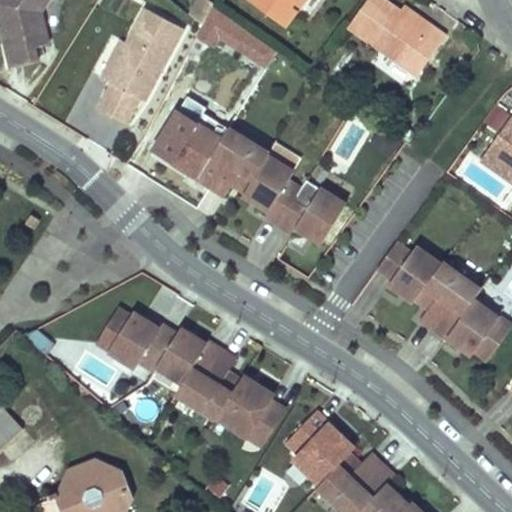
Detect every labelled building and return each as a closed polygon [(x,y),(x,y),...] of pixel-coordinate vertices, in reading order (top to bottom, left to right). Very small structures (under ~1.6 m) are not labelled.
[(40,9),(45,0),(0,0),(0,8),(2,18),(0,18),(0,28),(9,66),(37,59),(34,44),(47,41),(40,9)] [(257,0),(289,23),(300,7),(295,4),(297,0),(257,0)] [(388,0),(364,0),(348,23),(417,73),(446,34),(431,23),(427,28),(400,9),(388,0)] [(404,3),(400,9),(427,28),(431,23),(404,3)] [(258,33),(257,34),(216,4),(199,28),(258,70),(267,57),(272,61),(280,49),(258,33)] [(184,28),(146,8),(127,44),(108,80),(113,83),(99,109),(126,124),(140,97),(145,100),(184,28)] [(108,80),(127,44),(120,39),(100,76),(108,80)] [(511,112),(488,145),(491,162),(507,160),(511,163),(511,112)] [(191,131),(197,122),(184,114),(178,122),(191,131)] [(223,138),(197,122),(191,131),(178,122),(162,148),(176,156),(173,160),(198,176),(197,178),(211,186),(227,160),(214,152),(223,138)] [(230,127),(223,138),(214,152),(227,160),(211,186),(225,195),(232,185),(238,175),(251,183),(268,154),(269,152),(230,127)] [(373,143),(394,153),(402,137),(381,127),(373,143)] [(491,162),(488,145),(478,159),(511,183),(511,163),(507,160),(491,162)] [(295,171),(268,154),(251,183),(244,193),(270,209),(266,215),(280,224),(302,188),(289,180),(295,171)] [(238,175),(232,185),(244,193),(251,183),(238,175)] [(315,196),(302,188),(280,224),(294,233),(298,226),(323,242),(347,204),(321,187),(315,196)] [(412,252),(397,241),(379,267),(394,278),(391,282),(416,300),(417,299),(423,290),(425,287),(442,263),(417,245),(412,252)] [(482,288),(444,261),(442,263),(425,287),(423,290),(435,299),(429,307),(421,318),(435,328),(453,303),(465,312),(475,298),(482,288)] [(435,299),(423,290),(417,299),(429,307),(435,299)] [(500,316),(475,298),(465,312),(453,303),(435,328),(448,338),(450,335),(474,353),(477,349),(490,357),(506,334),(494,325),(500,316)] [(119,308),(103,333),(117,341),(111,350),(137,367),(141,360),(156,369),(158,365),(178,334),(162,324),(160,328),(135,312),(132,316),(119,308)] [(494,325),(506,334),(511,325),(511,324),(500,316),(494,325)] [(182,327),(178,334),(158,365),(185,382),(193,367),(207,376),(210,370),(223,350),(208,341),(208,343),(182,327)] [(117,341),(103,333),(98,342),(111,350),(117,341)] [(237,359),(223,350),(210,370),(207,376),(193,367),(185,382),(178,393),(218,417),(219,417),(237,387),(224,379),(230,370),(237,359)] [(230,370),(224,379),(237,387),(242,378),(230,370)] [(245,375),(242,378),(251,384),(248,387),(254,391),(258,383),(245,375)] [(274,393),(258,383),(254,391),(248,387),(251,384),(242,378),(237,387),(219,417),(232,425),(235,420),(250,430),(247,435),(264,445),(286,409),(270,400),(274,393)] [(1,405),(0,406),(0,447),(0,448),(22,427),(1,405)] [(338,443),(344,437),(317,411),(289,441),(302,454),(301,455),(314,468),(310,472),(322,483),(344,461),(351,453),(353,451),(346,444),(343,447),(338,443)] [(362,464),(351,453),(344,461),(355,471),(362,464)] [(346,511),(360,511),(374,497),(363,487),(366,483),(383,465),(372,454),(362,464),(355,471),(344,461),(322,483),(319,486),(346,511)] [(61,486),(48,492),(50,497),(59,493),(66,511),(124,511),(132,493),(121,466),(94,456),(70,464),(61,486)] [(396,477),(383,465),(366,483),(363,487),(374,497),(360,511),(402,511),(404,510),(409,505),(388,484),(396,477)] [(50,497),(48,492),(38,495),(44,511),(66,511),(59,493),(50,497)] [(423,511),(413,501),(409,505),(416,511),(423,511)]
